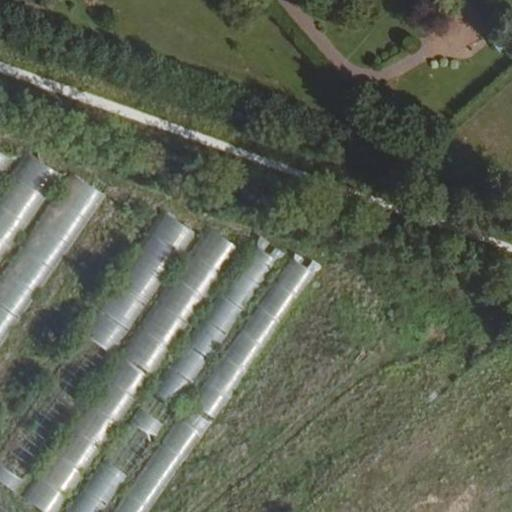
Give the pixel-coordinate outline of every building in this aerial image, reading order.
[(0,189),(0,259),(58,172),(26,151),(0,189)] [(0,276),(0,347),(103,193),(70,171),(0,276)] [(116,354),(193,229),(163,211),(86,335),(116,354)] [(205,226),(30,501),(47,511),(61,511),(233,243),(205,226)] [(102,511),(208,356),(187,342),(71,511),(102,511)] [(0,480),(16,491),(41,451),(9,431),(0,446),(0,480)] [(18,511),(0,500),(0,511),(18,511)]
